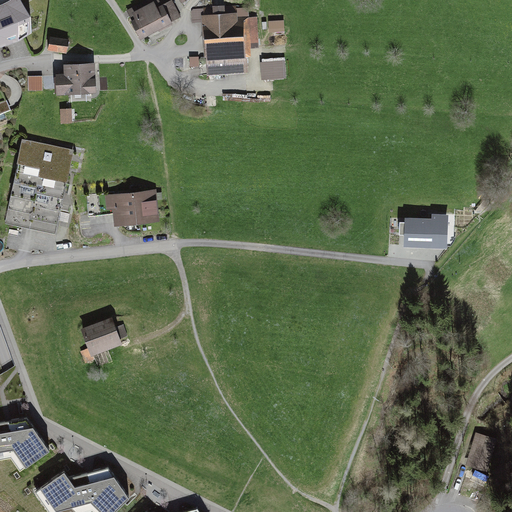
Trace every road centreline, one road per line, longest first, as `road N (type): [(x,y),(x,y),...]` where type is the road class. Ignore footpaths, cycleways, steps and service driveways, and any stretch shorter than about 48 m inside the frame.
road 1 (residential): [(0,269),(180,246),(436,266)]
road 2 (track): [(337,511),(286,488),(216,383),(180,246)]
road 3 (unknown): [(0,338),(51,425),(203,511)]
road 4 (track): [(436,266),(410,304),(337,511)]
road 5 (residential): [(114,0),(149,57),(42,61),(0,73)]
road 6 (track): [(436,266),(511,173)]
